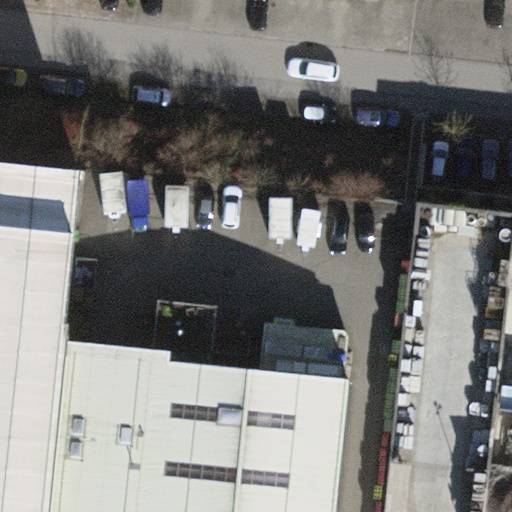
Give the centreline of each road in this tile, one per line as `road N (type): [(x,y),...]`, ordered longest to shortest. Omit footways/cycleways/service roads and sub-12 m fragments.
road 1 (residential): [(511,95),(0,39)]
road 2 (unknown): [(347,511),(354,347),(349,248),(340,237)]
